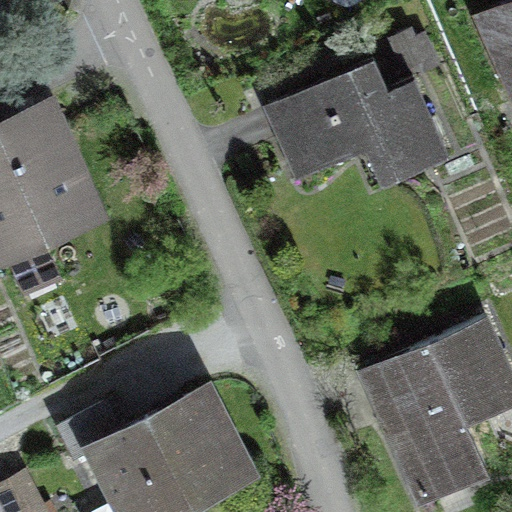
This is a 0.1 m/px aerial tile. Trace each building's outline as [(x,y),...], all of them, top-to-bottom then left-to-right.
[(511,5),(467,26),(511,126),(511,125),(511,5)] [(365,64),(264,115),(300,192),(360,164),(380,202),(445,166),(405,81),(380,94),(365,64)] [(37,109),(0,126),(0,219),(0,221),(6,233),(80,198),(37,109)] [(40,238),(12,251),(29,289),(57,276),(40,238)] [(479,480),(457,432),(511,410),(511,391),(479,319),(348,375),(409,510),(479,480)] [(185,511),(243,486),(200,393),(100,437),(90,412),(51,428),(69,468),(80,463),(103,511),(185,511)] [(40,511),(24,478),(0,489),(0,511),(40,511)]
